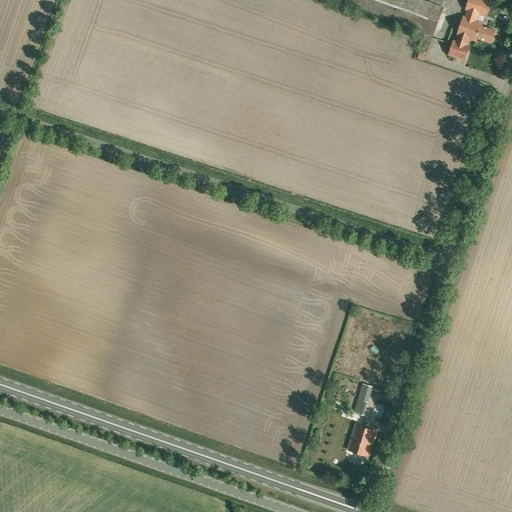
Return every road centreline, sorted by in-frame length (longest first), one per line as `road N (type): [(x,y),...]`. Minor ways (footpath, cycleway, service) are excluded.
road 1 (unclassified): [(449,259),(0,113)]
road 2 (primary): [(361,511),(0,385)]
road 3 (unclassified): [(295,511),(0,408)]
road 4 (unclassified): [(364,511),(449,259)]
road 5 (unclassified): [(449,259),(511,72)]
